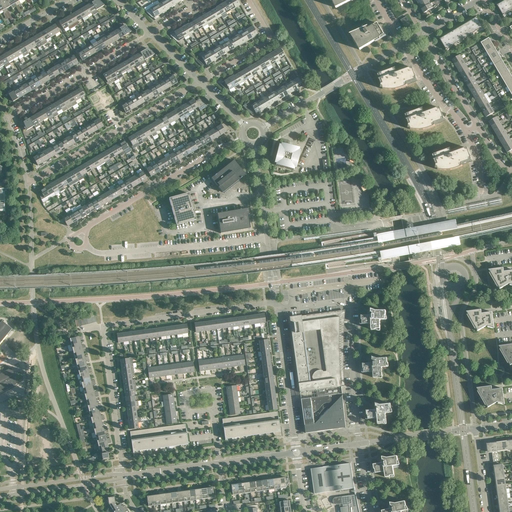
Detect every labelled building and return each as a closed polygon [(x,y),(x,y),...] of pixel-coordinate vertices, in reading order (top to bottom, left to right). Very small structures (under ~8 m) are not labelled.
[(10,6),(6,0),(0,0),(0,3),(4,10),(4,9),(6,12),(8,12),(6,9),(10,6)] [(96,0),(92,3),(94,6),(96,10),(104,6),(100,2),(98,0),(96,0)] [(168,9),(164,0),(159,3),(164,12),(169,9),(168,9)] [(173,6),(169,0),(164,0),(168,9),(169,9),(173,6)] [(235,8),(230,0),(228,0),(225,2),(231,11),(235,8)] [(240,5),(236,0),(230,0),(235,8),(240,5)] [(333,0),(332,1),(336,8),(352,0),(333,0)] [(430,4),(428,0),(419,5),(420,6),(420,8),(421,9),(430,4)] [(442,2),(440,0),(436,0),(431,3),(433,8),(428,11),(431,13),(437,7),(436,6),(442,2)] [(511,10),(511,3),(510,0),(506,0),(497,5),(503,16),(508,13),(508,12),(510,11),(511,10)] [(231,11),(225,2),(221,5),(226,14),(231,11)] [(96,10),(94,6),(92,3),(87,5),(91,13),(96,10)] [(164,12),(159,3),(154,6),(160,15),(164,12)] [(424,13),(428,11),(433,8),(431,3),(430,4),(421,9),(424,13)] [(91,13),(87,5),(82,8),(87,16),(91,13)] [(223,19),(227,16),(226,14),(221,5),(216,8),(221,16),(223,19)] [(19,6),(16,8),(19,14),(21,13),(23,18),(25,16),(19,6)] [(160,15),(154,6),(145,11),(152,18),(154,16),(155,18),(160,15)] [(87,16),(82,8),(78,11),(82,19),(87,16)] [(216,8),(212,11),(217,19),(221,16),(216,8)] [(82,19),(78,11),(73,14),(78,21),(82,19)] [(217,19),(212,11),(207,14),(212,22),(217,19)] [(79,23),(78,21),(73,14),(68,17),(74,26),(79,23)] [(213,24),(212,22),(207,14),(202,16),(209,27),(213,24)] [(209,27),(202,16),(198,19),(203,27),(204,30),(209,27)] [(406,16),(401,19),(400,20),(403,25),(409,22),(406,16)] [(74,26),(68,17),(64,19),(68,27),(70,29),(74,26)] [(477,17),(467,23),(464,25),(470,35),(476,32),(475,32),(477,31),(483,28),(477,17)] [(68,27),(64,19),(61,21),(60,21),(60,22),(59,22),(63,30),(68,27)] [(203,27),(198,19),(193,22),(198,30),(203,27)] [(193,22),(189,25),(188,25),(193,33),(198,30),(193,22)] [(368,27),(367,27),(365,28),(364,27),(363,27),(362,28),(362,29),(350,35),(354,40),(355,40),(357,42),(355,43),(355,44),(355,43),(360,50),(385,35),(377,23),(373,25),(368,27)] [(53,26),(50,27),(55,35),(60,32),(55,24),(54,25),(53,25),(53,26)] [(188,24),(183,27),(189,36),(193,33),(188,25),(189,25),(188,24)] [(470,35),(464,25),(452,32),(458,42),(463,39),(464,39),(465,38),(470,35)] [(124,26),(119,28),(122,32),(124,36),(131,32),(127,29),(124,26)] [(258,35),(252,26),(248,29),(253,38),(258,35)] [(55,35),(50,27),(46,30),(50,38),(55,35)] [(189,36),(183,27),(179,30),(184,38),(189,36)] [(124,36),(122,32),(119,28),(115,31),(119,39),(124,36)] [(253,38),(248,29),(243,32),(248,41),(253,38)] [(50,38),(46,30),(41,33),(45,40),(50,38)] [(184,38),(179,30),(174,32),(174,33),(170,36),(177,42),(184,38)] [(119,39),(115,31),(110,34),(115,42),(119,39)] [(248,41),(243,32),(238,35),(244,44),(248,41)] [(458,42),(452,32),(440,39),(446,50),(451,46),(453,45),(458,42)] [(47,43),(45,40),(41,33),(36,36),(42,46),(47,43)] [(115,42),(110,34),(106,37),(110,44),(115,42)] [(244,44),(238,35),(234,37),(239,46),(238,46),(239,46),(244,44)] [(42,46),(36,36),(32,38),(36,46),(38,48),(42,46)] [(110,44),(106,37),(101,39),(105,47),(110,44)] [(239,46),(234,37),(229,40),(234,48),(238,46),(239,46)] [(36,46),(32,38),(27,41),(32,49),(36,46)] [(481,43),(484,47),(491,43),(489,38),(481,43)] [(105,47),(101,39),(96,42),(101,50),(105,47)] [(234,48),(229,40),(224,43),(229,51),(234,48)] [(32,49),(27,41),(22,44),(27,51),(32,49)] [(101,50),(96,42),(92,45),(96,53),(101,50)] [(229,51),(224,43),(220,46),(225,54),(229,51)] [(494,47),(491,43),(484,47),(486,52),(494,47)] [(27,51),(22,44),(18,47),(22,54),(24,57),(28,54),(27,51)] [(85,45),(81,48),(87,58),(91,55),(87,48),(85,45)] [(96,53),(92,45),(87,48),(91,55),(96,53)] [(225,54),(220,46),(215,48),(220,57),(220,56),(225,54)] [(22,54),(18,47),(13,49),(18,57),(22,54)] [(497,51),(494,47),(486,52),(489,56),(497,51)] [(87,58),(81,48),(75,51),(77,54),(78,54),(82,61),(83,60),(84,61),(84,60),(87,58)] [(148,48),(140,53),(142,56),(146,63),(147,65),(151,63),(148,58),(154,55),(151,51),(148,48)] [(220,57),(215,48),(210,51),(216,60),(221,57),(220,56),(220,57)] [(285,57),(280,48),(275,51),(280,60),(285,57)] [(18,57),(13,49),(8,52),(13,60),(18,57)] [(216,60),(210,51),(206,54),(211,63),(216,60)] [(280,60),(275,51),(270,54),(276,63),(280,60)] [(499,56),(497,51),(489,56),(491,60),(499,56)] [(13,60),(8,52),(4,55),(8,62),(13,60)] [(146,63),(142,56),(140,53),(135,56),(140,63),(141,65),(146,63)] [(211,63),(206,54),(195,60),(202,67),(206,65),(206,66),(211,63)] [(276,63),(270,54),(266,56),(271,65),(276,63)] [(8,62),(4,55),(0,57),(0,58),(4,65),(8,62)] [(463,60),(460,55),(452,60),(455,64),(463,60)] [(74,56),(69,58),(73,66),(76,64),(77,65),(77,64),(78,63),(74,56)] [(140,63),(135,56),(131,58),(135,66),(140,63)] [(271,65),(266,56),(261,59),(261,60),(262,60),(266,68),(271,65)] [(502,60),(499,56),(491,60),(494,65),(502,60)] [(73,66),(69,58),(64,61),(69,69),(73,66)] [(135,66),(131,58),(126,61),(131,69),(135,66)] [(465,58),(463,60),(455,64),(457,69),(465,64),(468,63),(465,58)] [(266,68),(262,60),(261,60),(257,63),(262,71),(266,68)] [(505,65),(502,60),(494,65),(497,69),(505,65)] [(69,69),(64,61),(60,64),(64,72),(69,69)] [(131,69),(126,61),(122,64),(126,71),(131,69)] [(262,71),(257,63),(252,65),(257,74),(262,71)] [(64,72),(60,64),(55,67),(59,74),(64,72)] [(126,71),(122,64),(117,67),(121,74),(126,71)] [(468,68),(465,64),(457,69),(460,73),(468,68)] [(257,74),(252,65),(248,68),(252,76),(257,74)] [(507,69),(505,65),(497,69),(499,74),(507,69)] [(59,74),(55,67),(50,69),(55,77),(59,74)] [(121,74),(117,67),(112,69),(117,77),(121,74)] [(252,76),(248,68),(243,71),(248,79),(252,76)] [(470,73),(468,68),(460,73),(462,78),(470,73)] [(55,77),(50,69),(46,72),(50,80),(55,77)] [(117,77),(112,69),(108,72),(112,80),(117,77)] [(413,69),(412,69),(397,74),(396,70),(396,69),(382,74),(379,75),(380,76),(378,76),(380,81),(379,81),(380,81),(382,81),(384,85),(382,86),(381,90),(384,90),(383,90),(383,91),(387,91),(388,91),(389,91),(391,91),(392,91),(393,91),(396,91),(398,91),(400,90),(402,90),(404,89),(406,88),(408,87),(407,86),(417,81),(416,79),(417,79),(417,78),(415,74),(413,69)] [(510,73),(507,69),(499,74),(502,78),(510,73)] [(248,79),(243,71),(238,74),(243,82),(248,79)] [(50,80),(46,72),(41,75),(45,83),(50,80)] [(114,82),(112,80),(108,72),(105,74),(104,73),(103,75),(107,82),(106,83),(108,86),(114,82)] [(473,77),(470,73),(462,78),(465,82),(473,77)] [(511,77),(510,73),(502,78),(504,82),(511,77)] [(172,75),(168,78),(172,86),(177,83),(175,79),(177,77),(174,74),(173,75),(172,75)] [(238,74),(234,76),(239,85),(243,82),(238,74)] [(45,83),(41,75),(36,78),(41,85),(45,83)] [(234,76),(229,78),(234,87),(239,85),(234,76)] [(476,82),(473,77),(465,82),(468,86),(476,82)] [(26,81),(27,83),(31,91),(36,88),(32,81),(30,78),(26,81)] [(41,85),(36,78),(32,81),(36,88),(41,85)] [(172,86),(168,78),(163,81),(168,88),(172,86)] [(234,87),(229,78),(224,81),(224,82),(220,84),(227,91),(234,87)] [(303,87),(298,78),(293,81),(298,90),(303,87)] [(168,88),(163,81),(159,84),(163,91),(168,88)] [(298,90),(293,81),(288,84),(293,92),(293,93),(298,90)] [(478,86),(476,82),(468,86),(470,91),(478,86)] [(16,86),(18,89),(22,96),(27,94),(22,86),(21,83),(16,86)] [(31,91),(27,83),(22,86),(27,94),(31,91)] [(163,91),(159,84),(154,86),(159,94),(163,91)] [(293,92),(288,84),(284,86),(288,95),(293,92)] [(159,94),(154,86),(149,89),(154,97),(159,94)] [(288,95),(284,86),(279,89),(284,97),(288,95)] [(481,90),(478,86),(470,91),(473,95),(481,90)] [(78,89),(76,91),(80,99),(85,96),(80,88),(80,89),(79,88),(78,89)] [(22,96),(18,89),(13,92),(18,99),(22,96)] [(154,97),(149,89),(145,92),(149,100),(154,97)] [(284,97),(279,89),(274,92),(279,100),(284,97)] [(483,89),(481,90),(473,95),(476,100),(484,95),(485,94),(483,89)] [(80,99),(76,91),(71,94),(75,101),(80,99)] [(18,99),(13,92),(8,94),(9,95),(6,97),(10,103),(12,101),(13,102),(18,99)] [(149,100),(145,92),(140,95),(144,102),(149,100)] [(279,100),(274,92),(270,95),(274,103),(279,100)] [(77,104),(75,101),(71,94),(66,97),(72,107),(77,104)] [(144,102),(140,95),(135,97),(140,105),(144,102)] [(274,103),(270,95),(265,97),(270,106),(274,103)] [(486,99),(484,95),(476,100),(478,104),(486,99)] [(72,107),(66,97),(62,99),(68,109),(72,107)] [(140,105),(135,97),(131,100),(135,108),(140,105)] [(270,106),(265,97),(260,100),(265,108),(270,106)] [(68,109),(62,99),(57,102),(62,110),(63,112),(68,109)] [(193,99),(189,102),(193,110),(196,108),(198,112),(200,111),(198,107),(195,102),(193,99)] [(200,99),(195,102),(198,107),(200,111),(207,107),(200,99)] [(489,104),(486,99),(478,104),(481,108),(489,104)] [(135,108),(131,100),(126,103),(131,111),(135,108)] [(265,108),(260,100),(256,103),(261,112),(266,109),(265,108)] [(62,110),(57,102),(52,105),(57,112),(62,110)] [(193,110),(189,102),(184,105),(188,113),(193,110)] [(131,111),(126,103),(122,105),(121,106),(126,113),(131,111)] [(248,103),(242,106),(252,116),(256,114),(251,106),(248,103)] [(261,112),(256,103),(251,106),(256,114),(256,115),(261,112)] [(491,108),(489,104),(481,108),(483,113),(491,108)] [(57,112),(52,105),(48,108),(52,115),(57,112)] [(188,113),(184,105),(179,108),(184,115),(188,113)] [(52,115),(48,108),(43,110),(48,118),(52,115)] [(184,115),(179,108),(175,110),(179,118),(184,115)] [(440,108),(439,108),(429,112),(425,113),(423,109),(423,108),(417,110),(414,112),(407,114),(407,115),(405,115),(407,120),(409,120),(411,124),(409,125),(408,129),(411,129),(411,130),(414,130),(416,130),(418,130),(419,130),(420,130),(421,130),(423,130),(424,130),(426,130),(428,129),(430,128),(431,128),(434,127),(435,126),(435,125),(436,125),(444,120),(443,118),(444,118),(444,117),(442,113),(440,108)] [(494,113),(491,108),(483,113),(486,117),(494,113)] [(48,118),(43,110),(38,113),(43,121),(48,118)] [(179,118),(175,110),(170,113),(175,121),(179,118)] [(43,121),(38,113),(34,116),(38,123),(43,121)] [(175,121),(170,113),(165,116),(170,124),(175,121)] [(38,123),(34,116),(29,119),(34,126),(38,123)] [(170,124),(165,116),(161,119),(165,126),(170,124)] [(499,122),(497,117),(489,122),(491,126),(499,122)] [(27,118),(26,118),(24,118),(24,120),(25,121),(23,122),(25,127),(24,128),(26,131),(26,130),(34,126),(29,119),(27,120),(27,118)] [(98,119),(94,122),(98,130),(103,127),(99,119),(98,119)] [(165,126),(161,119),(156,122),(160,129),(165,126)] [(98,130),(94,122),(89,125),(94,132),(98,130)] [(160,129),(156,122),(151,124),(156,132),(160,129)] [(502,126),(499,122),(491,126),(494,131),(502,126)] [(231,130),(224,123),(221,125),(216,128),(221,136),(226,133),(231,130)] [(157,135),(156,132),(151,124),(147,127),(151,135),(153,137),(157,135)] [(94,132),(89,125),(85,127),(89,135),(94,132)] [(505,130),(502,126),(494,131),(497,135),(505,130)] [(89,135),(85,127),(80,130),(84,138),(89,135)] [(151,135),(147,127),(142,130),(147,138),(151,135)] [(221,136),(216,128),(212,131),(216,138),(221,136)] [(84,138),(80,130),(75,133),(80,141),(84,138)] [(148,140),(147,138),(142,130),(137,133),(143,143),(148,140)] [(507,135),(505,130),(497,135),(499,139),(507,135)] [(216,138),(212,131),(207,133),(211,141),(216,138)] [(80,141),(75,133),(71,136),(75,143),(80,141)] [(137,133),(133,135),(139,146),(143,143),(137,133)] [(211,141),(207,133),(202,136),(207,144),(211,141)] [(133,135),(128,138),(132,146),(132,147),(133,149),(139,146),(133,135)] [(510,139),(507,135),(499,139),(502,144),(510,139)] [(75,143),(71,136),(66,139),(70,146),(75,143)] [(207,144),(202,136),(198,139),(202,147),(207,144)] [(70,146),(66,139),(61,141),(66,149),(70,146)] [(202,147),(198,139),(193,142),(198,149),(202,147)] [(511,143),(511,142),(510,139),(502,144),(504,148),(511,143)] [(50,144),(52,147),(56,155),(61,152),(57,144),(55,141),(50,144)] [(66,149),(61,141),(57,144),(61,152),(66,149)] [(124,141),(119,143),(124,151),(128,149),(129,148),(124,141)] [(182,145),(184,147),(188,155),(193,152),(188,144),(187,142),(182,145)] [(198,149),(193,142),(188,144),(193,152),(198,149)] [(125,154),(124,151),(119,143),(114,146),(119,154),(121,156),(125,154)] [(287,145),(285,145),(284,144),(281,144),(281,145),(279,145),(276,157),(276,159),(275,163),(276,164),(276,165),(286,168),(294,170),(294,168),(296,169),(301,150),(299,150),(299,148),(293,147),(294,145),(292,144),(292,145),(289,145),(289,144),(288,143),(287,145)] [(119,154),(114,146),(110,149),(114,157),(119,154)] [(56,155),(52,147),(47,150),(52,157),(56,155)] [(173,150),(174,153),(179,160),(184,158),(179,150),(177,147),(173,150)] [(188,155),(184,147),(179,150),(184,158),(188,155)] [(467,148),(466,148),(452,154),(450,149),(450,148),(441,152),(440,152),(434,155),(432,155),(434,160),(434,161),(436,160),(438,164),(436,165),(435,169),(438,170),(441,170),(443,171),(445,171),(446,171),(447,171),(448,171),(450,170),(452,170),(454,170),(456,169),(458,168),(459,168),(460,167),(462,166),(471,160),(470,158),(471,158),(469,154),(467,148)] [(114,157),(110,149),(105,152),(110,159),(114,157)] [(52,157),(47,150),(43,152),(47,160),(52,157)] [(47,160),(43,152),(38,155),(43,163),(47,160)] [(110,159),(105,152),(100,154),(105,162),(110,159)] [(179,160),(174,153),(170,155),(174,163),(179,160)] [(105,162),(100,154),(96,157),(100,165),(105,162)] [(43,163),(38,155),(34,158),(33,158),(32,159),(33,163),(35,161),(38,166),(43,163)] [(174,163),(170,155),(165,158),(170,166),(174,163)] [(100,165),(96,157),(91,160),(96,168),(100,165)] [(170,166),(165,158),(160,161),(165,169),(170,166)] [(96,168),(91,160),(87,163),(91,170),(96,168)] [(221,171),(219,172),(211,179),(217,186),(218,185),(224,193),(224,192),(238,180),(239,181),(239,180),(241,178),(245,175),(234,160),(221,171)] [(165,169),(160,161),(156,164),(160,171),(165,169)] [(91,170),(87,163),(82,165),(86,173),(91,170)] [(160,171),(156,164),(151,166),(156,174),(160,171)] [(86,173),(82,165),(77,168),(82,176),(86,173)] [(146,166),(144,167),(145,170),(146,170),(151,177),(156,174),(151,166),(150,165),(147,167),(146,166)] [(83,179),(82,176),(77,168),(72,171),(79,181),(83,179)] [(79,181),(72,171),(68,174),(74,184),(79,181)] [(131,175),(133,177),(137,185),(142,182),(137,175),(136,172),(131,175)] [(142,172),(137,175),(142,182),(147,179),(142,172)] [(74,184),(68,174),(63,177),(68,184),(69,187),(74,184)] [(68,184),(63,177),(59,179),(63,187),(68,184)] [(137,185),(133,177),(128,180),(133,188),(137,185)] [(65,190),(63,187),(59,179),(54,182),(58,190),(60,192),(65,190)] [(133,188),(128,180),(124,183),(128,190),(133,188)] [(58,190),(54,182),(49,185),(54,193),(58,190)] [(113,186),(114,188),(119,196),(123,193),(119,186),(117,183),(113,186)] [(128,190),(124,183),(119,186),(123,193),(128,190)] [(54,193),(49,185),(45,188),(49,195),(54,193)] [(51,198),(49,195),(45,188),(40,190),(42,195),(40,196),(41,200),(43,203),(51,198)] [(119,196),(114,188),(110,191),(114,199),(119,196)] [(114,199),(110,191),(105,194),(110,201),(114,199)] [(191,203),(188,193),(169,199),(176,225),(196,220),(193,210),(195,209),(193,202),(191,203)] [(99,194),(94,197),(100,207),(105,204),(100,197),(99,194)] [(110,201),(105,194),(100,197),(105,204),(110,201)] [(100,207),(94,197),(89,200),(91,202),(95,210),(100,207)] [(95,210),(91,202),(86,205),(91,213),(95,210)] [(91,213),(86,205),(82,208),(86,215),(91,213)] [(86,215),(82,208),(77,210),(82,218),(86,215)] [(248,209),(244,209),(217,214),(220,234),(250,229),(248,215),(249,214),(248,209)] [(82,218),(77,210),(72,213),(77,221),(82,218)] [(77,221),(72,213),(68,216),(72,224),(77,221)] [(72,224),(68,216),(63,218),(63,219),(59,221),(62,224),(65,222),(67,226),(72,224)] [(416,236),(405,238),(407,247),(418,245),(416,236)] [(504,272),(503,268),(489,270),(490,270),(491,272),(493,276),(497,283),(499,286),(500,289),(507,285),(510,284),(511,284),(511,270),(508,271),(504,272)] [(377,311),(372,309),(372,313),(371,315),(362,315),(362,320),(363,320),(362,324),(371,325),(371,330),(374,330),(376,331),(376,330),(380,330),(381,321),(386,321),(386,317),(387,317),(387,312),(377,311)] [(483,315),(482,311),(467,313),(468,313),(469,315),(478,330),(479,332),(478,332),(488,327),(495,328),(495,329),(493,313),(483,315)] [(303,316),(298,316),(299,323),(330,318),(336,317),(340,317),(339,314),(303,318),(303,316)] [(299,323),(298,316),(290,318),(301,393),(343,387),(343,386),(342,386),(340,370),(341,370),(340,363),(340,358),(340,351),(340,348),(340,343),(340,338),(340,331),(340,324),(340,317),(336,317),(330,318),(299,323)] [(2,321),(0,322),(0,343),(12,329),(6,324),(4,323),(2,321)] [(83,338),(82,336),(70,339),(71,344),(69,345),(69,346),(71,345),(80,343),(79,339),(83,338)] [(81,346),(80,343),(71,345),(73,350),(71,351),(71,352),(73,351),(85,347),(85,345),(81,346)] [(511,345),(500,347),(500,348),(501,347),(511,366),(511,367),(511,365),(511,345)] [(86,350),(85,347),(73,351),(74,356),(72,357),(73,358),(74,357),(83,354),(82,351),(86,350)] [(84,358),(83,354),(74,357),(76,362),(74,362),(74,363),(76,363),(76,362),(89,359),(88,357),(84,358)] [(378,359),(373,357),(373,360),(372,363),(364,363),(364,368),(365,368),(365,372),(374,372),(374,378),(379,378),(379,377),(383,377),(383,374),(383,368),(388,367),(388,363),(389,363),(388,358),(378,359)] [(89,361),(89,359),(76,362),(76,363),(77,368),(75,368),(76,369),(78,369),(77,368),(87,366),(86,362),(89,361)] [(87,369),(87,366),(77,368),(78,369),(79,373),(77,374),(77,375),(79,374),(92,371),(91,368),(87,369)] [(0,374),(0,393),(17,384),(12,376),(15,374),(11,368),(0,374)] [(92,373),(92,371),(79,374),(80,379),(78,380),(79,381),(81,380),(90,377),(89,374),(92,373)] [(91,381),(90,377),(81,380),(82,385),(80,386),(80,387),(82,386),(95,382),(94,380),(91,381)] [(95,385),(95,382),(82,386),(83,391),(82,391),(82,392),(84,392),(84,391),(93,389),(92,386),(95,385)] [(492,391),(492,387),(477,389),(478,389),(479,391),(489,408),(488,408),(498,403),(505,404),(505,405),(503,389),(492,391)] [(94,393),(93,389),(84,391),(84,392),(85,397),(83,397),(83,398),(85,398),(85,397),(98,394),(97,392),(94,393)] [(98,396),(98,394),(85,397),(85,398),(87,403),(85,403),(85,404),(87,404),(87,403),(96,401),(95,397),(98,396)] [(329,396),(301,399),(306,430),(312,429),(315,425),(313,413),(314,412),(315,412),(317,411),(319,410),(319,409),(320,408),(321,407),(321,406),(322,406),(322,405),(323,405),(323,404),(324,404),(325,403),(326,403),(327,403),(328,403),(329,403),(330,403),(330,402),(331,402),(331,401),(331,400),(331,399),(331,398),(330,398),(330,397),(329,397),(329,396)] [(343,405),(343,396),(331,408),(330,407),(329,407),(328,407),(327,407),(326,407),(325,408),(324,408),(324,409),(323,409),(322,410),(322,411),(321,411),(321,412),(320,413),(320,414),(319,415),(319,416),(318,418),(318,419),(318,420),(318,421),(315,425),(312,429),(312,432),(316,432),(335,429),(337,427),(338,429),(342,428),(343,426),(346,428),(344,412),(343,405)] [(97,404),(96,401),(87,403),(87,404),(88,408),(86,409),(86,410),(88,409),(101,405),(100,403),(97,404)] [(382,406),(377,404),(377,407),(377,408),(376,410),(375,410),(367,411),(367,416),(368,416),(369,420),(378,419),(378,425),(383,425),(383,424),(387,424),(387,414),(392,414),(391,410),(392,410),(392,405),(382,406)] [(102,408),(101,405),(88,409),(90,414),(88,415),(88,416),(90,415),(99,412),(98,409),(102,408)] [(100,416),(99,412),(90,415),(91,420),(89,421),(90,422),(92,421),(91,421),(104,417),(103,415),(100,416)] [(105,420),(104,417),(91,421),(92,421),(93,426),(91,426),(91,427),(93,427),(93,426),(102,424),(101,420),(105,420)] [(279,425),(278,420),(271,421),(271,422),(265,423),(258,424),(251,425),(244,426),(237,427),(230,428),(223,429),(225,439),(232,438),(239,437),(246,436),(252,435),(259,435),(266,434),(273,433),(273,434),(274,435),(275,436),(276,436),(282,437),(282,436),(281,427),(279,427),(279,425)] [(103,427),(102,424),(93,426),(93,427),(94,432),(92,432),(93,433),(95,433),(94,432),(107,429),(107,427),(103,427)] [(108,431),(107,429),(94,432),(95,433),(96,437),(94,438),(94,439),(96,439),(96,438),(105,436),(104,432),(108,431)] [(188,444),(186,434),(179,435),(173,435),(166,436),(159,437),(152,438),(145,439),(138,440),(131,441),(133,452),(140,451),(147,450),(153,449),(160,448),(167,447),(174,446),(181,445),(188,444)] [(106,439),(105,436),(96,438),(96,439),(97,443),(96,444),(96,445),(98,444),(110,440),(110,438),(106,439)] [(111,443),(110,440),(98,444),(99,449),(97,450),(97,451),(99,450),(106,448),(108,447),(107,444),(111,443)] [(488,444),(486,444),(487,453),(491,452),(491,455),(498,455),(497,451),(496,443),(493,443),(489,442),(488,444)] [(397,456),(395,456),(387,458),(382,457),(382,460),(382,463),(373,464),(374,469),(375,469),(375,473),(384,472),(385,477),(390,476),(394,475),(393,466),(398,465),(397,461),(398,461),(397,456)] [(351,463),(311,469),(314,494),(354,488),(354,490),(355,495),(355,490),(351,463)] [(356,495),(355,495),(336,497),(335,497),(335,498),(334,498),(333,499),(333,500),(333,501),(333,502),(333,503),(334,503),(334,504),(335,504),(335,505),(336,505),(337,505),(340,504),(341,508),(340,508),(341,511),(358,511),(358,507),(358,504),(357,504),(356,497),(356,495)] [(107,500),(108,503),(108,504),(109,504),(112,509),(117,506),(116,506),(115,504),(114,497),(107,498),(108,500),(107,500)] [(406,506),(405,501),(395,503),(390,502),(391,506),(390,509),(382,510),(381,511),(401,511),(406,510),(405,506),(406,506)]
